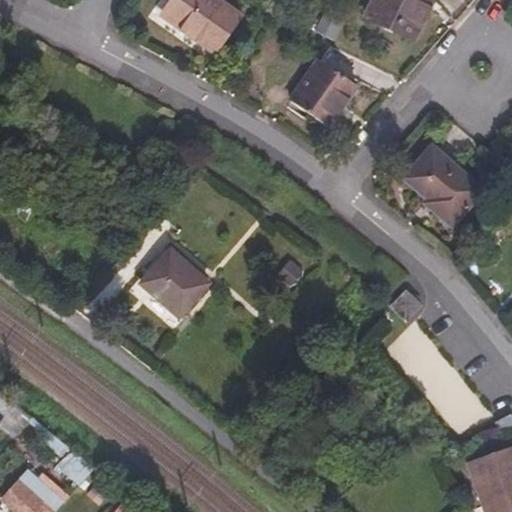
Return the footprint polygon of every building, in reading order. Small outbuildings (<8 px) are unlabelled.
[(241,17),(217,0),(173,0),(165,12),(217,49),(241,17)] [(381,3),(374,0),(371,0),(365,15),(373,19),(381,3)] [(374,0),(381,3),(373,19),(410,38),(427,0),(374,0)] [(357,82),(321,58),(293,98),(329,122),(357,82)] [(431,144),(403,177),(435,203),(432,207),(453,224),(483,187),(431,144)] [(200,289),(161,256),(134,287),(173,321),(200,289)] [(419,302),(403,289),(390,306),(405,319),(419,302)] [(511,425),(503,430),(508,441),(511,438),(511,425)] [(511,511),(511,459),(477,473),(490,510),(504,505),(506,511),(511,511)]
